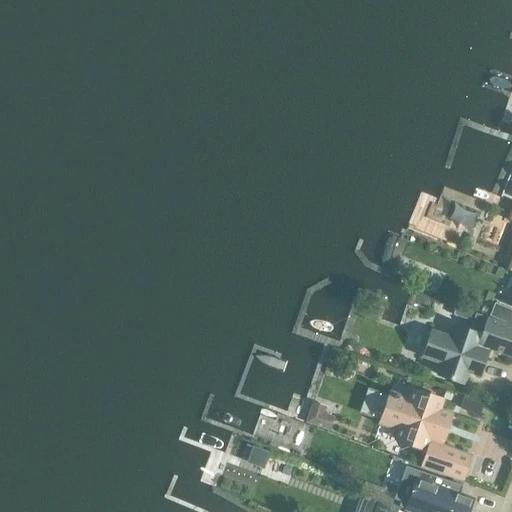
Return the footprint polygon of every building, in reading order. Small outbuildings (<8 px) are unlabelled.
[(511,272),(510,271),(510,272),(511,272),(511,309),(494,302),(488,316),(511,325),(511,272)] [(439,364),(435,373),(463,383),(467,371),(478,375),(487,347),(511,356),(511,327),(485,318),(480,333),(452,323),(449,335),(429,328),(420,357),(439,364)] [(400,375),(397,385),(404,387),(407,377),(400,375)] [(443,400),(410,388),(407,396),(388,390),(385,398),(382,398),(378,400),(375,404),(375,409),(377,414),(379,416),(376,424),(396,430),(392,440),(424,451),(419,465),(461,479),(469,455),(440,445),(451,413),(439,409),(443,400)] [(463,395),(458,409),(479,416),(483,402),(463,395)] [(311,402),(304,423),(329,431),(334,417),(323,413),(326,406),(311,402)] [(467,511),(473,499),(425,482),(414,511),(467,511)] [(397,511),(391,509),(393,506),(374,499),(369,511),(397,511)]
